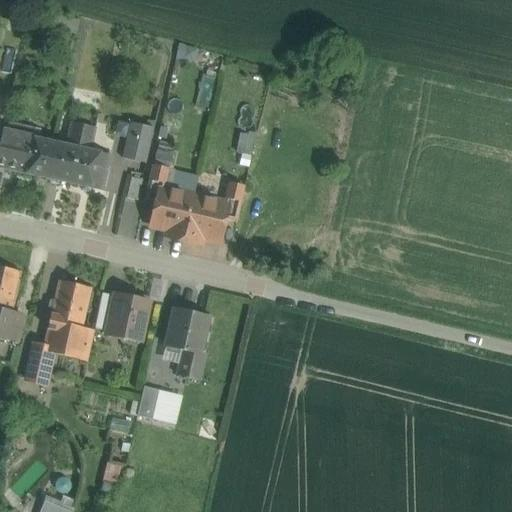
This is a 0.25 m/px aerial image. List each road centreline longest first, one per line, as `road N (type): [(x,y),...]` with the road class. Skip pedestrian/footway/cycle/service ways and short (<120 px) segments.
road 1 (residential): [(0,226),(312,304)]
road 2 (track): [(312,304),(511,347)]
